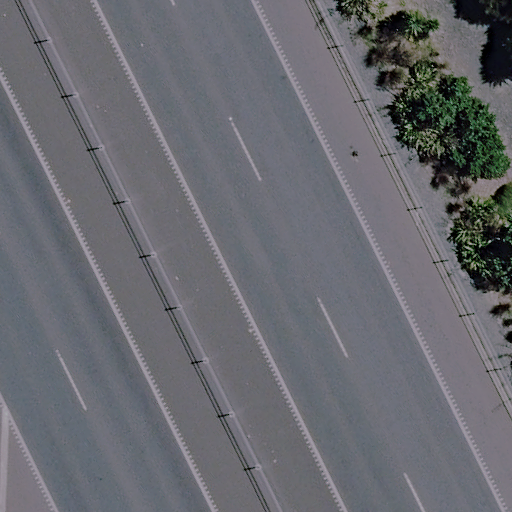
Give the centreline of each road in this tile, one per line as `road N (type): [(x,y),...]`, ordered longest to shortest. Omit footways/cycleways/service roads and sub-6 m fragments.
road 1 (motorway): [(195,0),(446,511)]
road 2 (motorway): [(127,511),(0,252)]
